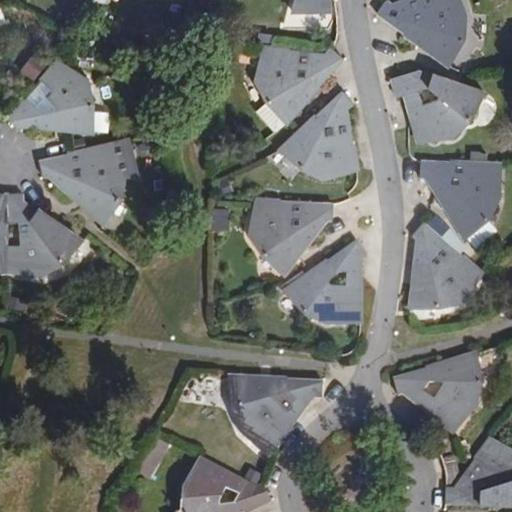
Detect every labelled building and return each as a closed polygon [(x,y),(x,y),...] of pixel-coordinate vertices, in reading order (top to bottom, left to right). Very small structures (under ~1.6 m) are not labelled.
[(415,0),(392,8),(384,3),(374,18),(448,70),(463,49),(465,27),(458,7),(454,7),(451,0),(415,0)] [(249,111),(272,135),(282,127),(286,128),(345,61),(331,50),(326,59),(262,52),(261,60),(256,62),(256,80),(252,82),(258,102),(249,111)] [(26,84),(41,66),(28,59),(15,76),(26,84)] [(51,62),(5,126),(17,135),(22,128),(94,136),(96,105),(87,87),(82,89),(74,75),(69,79),(51,62)] [(481,92),(468,88),(415,72),(388,81),(395,103),(403,101),(412,138),(430,138),(433,141),(449,134),(451,136),(469,129),(481,92)] [(344,176),(357,176),(348,111),(353,105),(340,91),(272,149),(298,181),(321,187),(322,182),(342,182),(344,176)] [(68,154),(67,151),(33,159),(39,180),(48,178),(99,226),(103,223),(110,146),(68,154)] [(434,157),(433,164),(447,166),(447,159),(434,157)] [(492,172),(416,165),(416,184),(421,185),(458,243),(482,233),(495,217),(497,193),(493,192),(492,172)] [(24,193),(5,192),(0,191),(0,277),(6,277),(6,271),(22,273),(24,276),(38,275),(43,277),(63,269),(80,241),(23,201),(24,193)] [(332,224),(333,207),(254,204),(253,221),(248,222),(250,236),(245,237),(251,261),(279,278),(295,260),(324,223),(332,224)] [(211,219),(210,245),(226,245),(227,219),(211,219)] [(441,234),(429,225),(424,232),(417,227),(407,240),(411,244),(405,314),(432,319),(453,311),(454,305),(468,300),(464,293),(478,278),(436,243),(441,234)] [(342,317),(359,317),(358,257),(364,251),(353,237),(305,271),(283,286),(301,314),(322,322),(325,318),(333,322),(339,323),(342,317)] [(280,280),(283,286),(305,271),(300,267),(280,280)] [(482,391),(472,357),(471,355),(386,379),(392,401),(400,399),(445,436),(458,423),(461,424),(471,409),(474,409),(482,391)] [(267,435),(280,446),(310,403),(320,402),(320,382),(237,378),(234,409),(246,426),(250,425),(258,437),(267,435)] [(511,511),(511,452),(484,437),(447,492),(438,492),(437,510),(470,511),(511,511)] [(162,454),(148,447),(139,464),(154,470),(162,454)] [(248,511),(269,502),(261,486),(255,489),(198,461),(191,478),(186,477),(180,490),(176,490),(175,510),(175,511),(248,511)]
